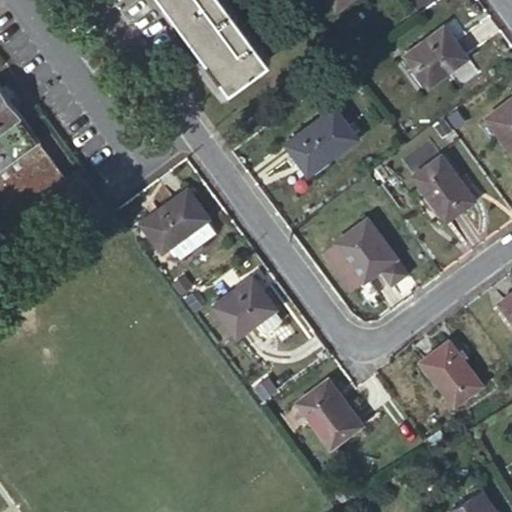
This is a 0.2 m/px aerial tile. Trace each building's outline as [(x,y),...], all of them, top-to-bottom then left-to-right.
[(227,0),(167,0),(232,86),(271,58),(227,0)] [(349,0),(332,0),(338,8),(349,0)] [(469,57),(445,26),(407,54),(430,86),(469,57)] [(0,231),(16,231),(26,205),(55,203),(66,176),(40,141),(42,139),(0,83),(0,231)] [(511,97),(486,116),(511,150),(511,97)] [(359,136),(336,106),(287,143),(309,174),(359,136)] [(475,198),(443,154),(414,174),(448,219),(475,198)] [(164,250),(170,246),(208,218),(211,216),(188,187),(142,221),(164,250)] [(208,218),(170,246),(178,259),(218,231),(208,218)] [(397,258),(368,219),(337,242),(366,281),(397,258)] [(238,335),(259,320),(276,308),(277,307),(254,274),(215,304),(238,335)] [(511,293),(501,302),(511,317),(511,293)] [(276,308),(259,320),(267,333),(285,320),(276,308)] [(483,384),(450,340),(423,360),(456,405),(483,384)] [(329,377),(298,400),(332,445),(363,422),(329,377)] [(496,511),(482,490),(450,511),(496,511)]
